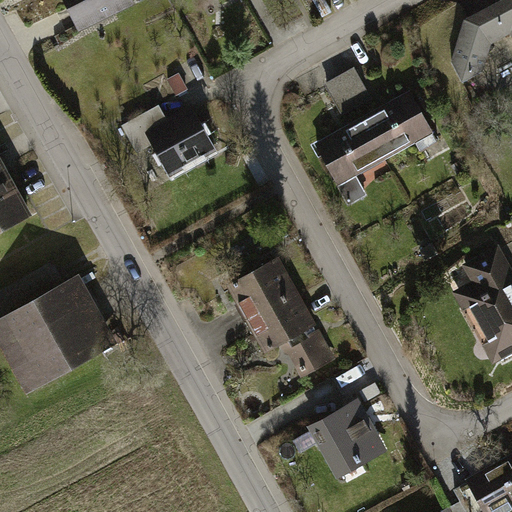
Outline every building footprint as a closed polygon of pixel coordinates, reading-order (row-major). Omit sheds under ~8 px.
[(65,0),(78,26),(98,16),(100,8),(109,4),(112,9),(131,0),(65,0)] [(511,0),(503,0),(466,20),(453,63),(463,82),(483,71),(492,43),(511,34),(511,0)] [(355,70),(341,78),(357,106),(371,98),(355,70)] [(188,89),(179,74),(169,79),(177,94),(188,89)] [(343,113),(357,106),(341,78),(328,85),(343,113)] [(412,94),(365,120),(385,155),(414,139),(421,151),(438,142),(412,94)] [(151,110),(123,125),(138,153),(153,144),(169,173),(215,148),(194,108),(160,126),(151,110)] [(353,173),(385,155),(365,120),(318,147),(350,203),(365,195),(353,173)] [(0,162),(0,230),(29,215),(5,171),(0,162)] [(438,254),(433,244),(422,250),(427,260),(438,254)] [(471,279),(456,287),(497,362),(511,353),(511,268),(499,245),(464,265),(471,279)] [(231,285),(249,318),(295,292),(277,259),(231,285)] [(40,297),(5,316),(42,383),(102,350),(56,269),(31,282),(40,297)] [(314,325),(295,292),(249,318),(268,351),(291,338),(296,347),(294,352),(300,363),(299,364),(303,370),(304,370),(306,372),(332,358),(317,331),(313,333),(309,328),(314,325)] [(356,402),(314,425),(339,469),(356,459),(357,461),(381,447),(356,402)] [(511,511),(511,505),(510,503),(511,501),(511,458),(456,490),(462,501),(452,507),(454,511),(477,511),(485,507),(487,511),(511,511)]
